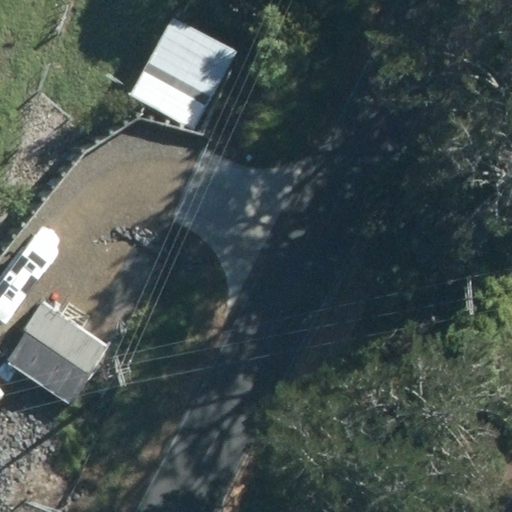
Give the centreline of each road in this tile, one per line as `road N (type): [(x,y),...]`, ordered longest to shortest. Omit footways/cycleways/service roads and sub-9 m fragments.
road 1 (unclassified): [(131,511),(278,274),(416,0)]
road 2 (track): [(278,274),(81,225),(0,285)]
road 3 (track): [(157,469),(281,511)]
